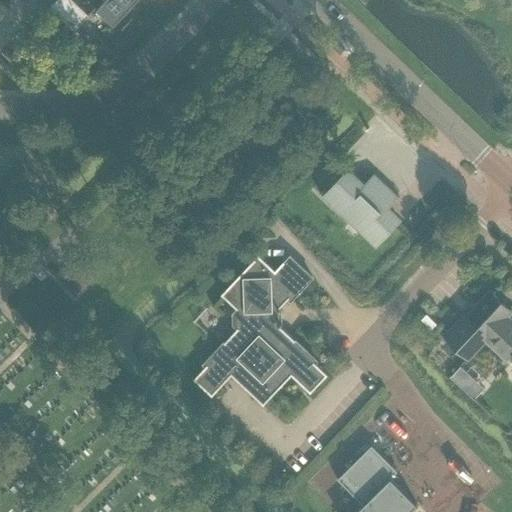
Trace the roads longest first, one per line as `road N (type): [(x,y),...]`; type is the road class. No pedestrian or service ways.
road 1 (tertiary): [(511,184),(319,0)]
road 2 (residential): [(0,110),(108,103),(213,0)]
road 3 (residential): [(392,375),(366,346),(511,195)]
